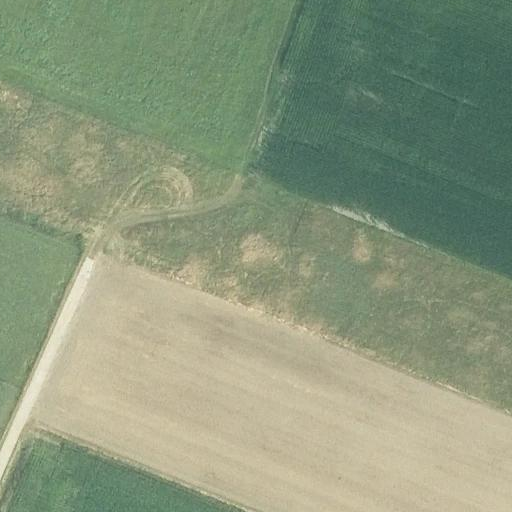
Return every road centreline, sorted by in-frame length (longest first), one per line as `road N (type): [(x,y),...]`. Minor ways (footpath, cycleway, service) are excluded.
road 1 (unclassified): [(0,468),(90,260)]
road 2 (track): [(90,260),(124,229),(248,196),(264,183)]
